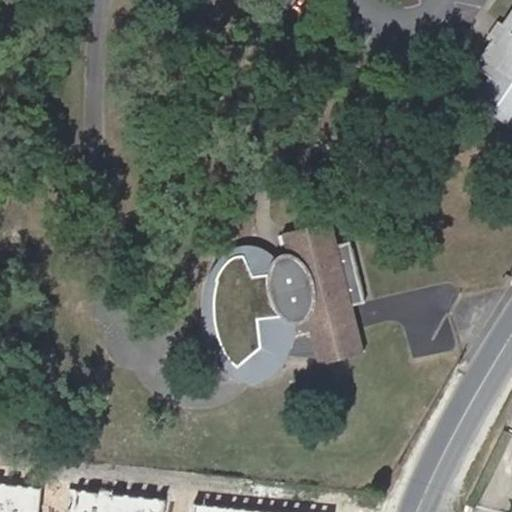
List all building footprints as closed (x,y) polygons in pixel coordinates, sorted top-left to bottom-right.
[(511,10),(503,24),(498,21),(486,38),(491,42),(474,67),(489,79),(471,106),(509,129),(511,124),(511,10)] [(387,107),(413,122),(423,105),(397,89),(387,107)] [(256,243),(229,246),(208,269),(197,306),(203,342),(212,368),(225,380),(256,392),(285,368),(296,342),(296,325),(306,322),(322,367),(366,355),(335,218),(281,234),(282,251),(273,256),(256,243)] [(38,511),(41,485),(0,481),(0,511),(38,511)] [(70,489),(67,511),(163,511),(165,499),(70,489)]
